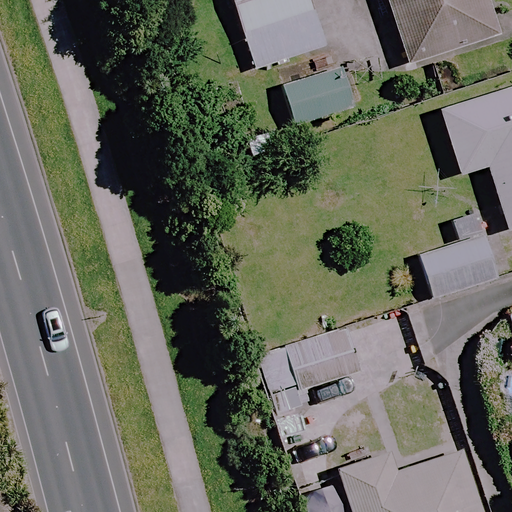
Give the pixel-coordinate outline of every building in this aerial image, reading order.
[(323,48),(306,0),(227,0),(252,72),(323,48)] [(381,0),(404,69),(495,39),(482,0),(381,0)] [(351,110),(338,70),(278,88),(291,129),(351,110)] [(511,230),(511,88),(435,112),(455,177),(483,169),(503,233),(511,230)] [(496,281),(483,239),(415,259),(427,301),(496,281)] [(355,375),(342,330),(251,358),(260,387),(289,378),(294,394),(355,375)] [(511,443),(501,447),(511,484),(511,443)] [(475,511),(458,456),(393,475),(388,459),(335,475),(346,511),(475,511)]
